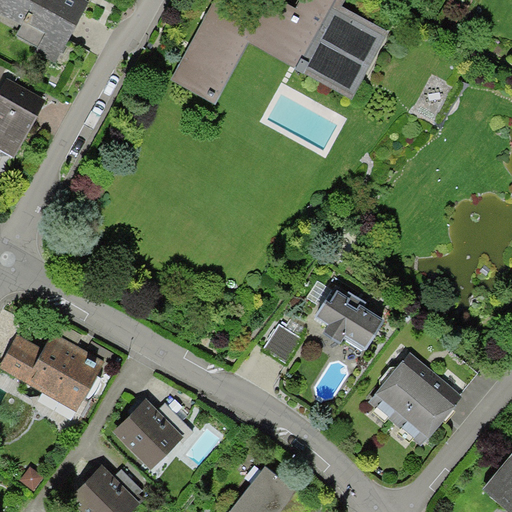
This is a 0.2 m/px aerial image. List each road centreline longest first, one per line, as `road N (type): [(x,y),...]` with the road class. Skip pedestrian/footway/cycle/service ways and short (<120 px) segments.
road 1 (residential): [(377,511),(284,425),(22,283)]
road 2 (residential): [(22,283),(172,0)]
road 3 (residential): [(392,511),(511,374)]
